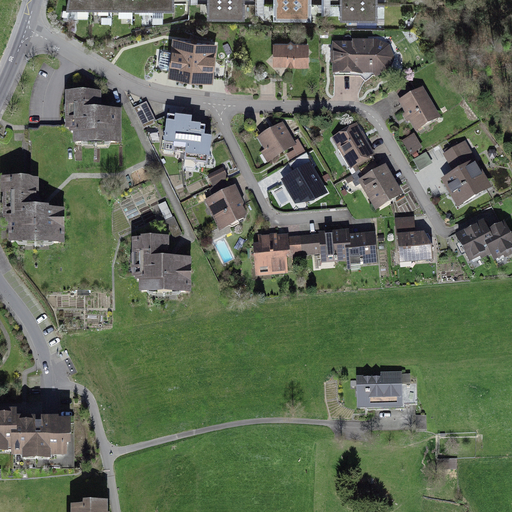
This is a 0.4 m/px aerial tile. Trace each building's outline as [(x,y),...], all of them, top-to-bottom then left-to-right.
[(69,0),(70,8),(92,8),(92,0),(69,0)] [(111,8),(111,0),(92,0),(92,8),(105,8),(111,8)] [(248,21),(248,3),(213,3),(213,21),(248,21)] [(314,21),(314,3),(279,3),(279,21),(314,21)] [(378,22),(379,4),(344,3),(344,21),(378,22)] [(182,40),(178,74),(222,79),(226,45),(182,40)] [(392,45),(341,45),(341,75),(391,75),(392,45)] [(316,46),(280,46),(280,66),(316,66),(316,46)] [(169,62),(170,48),(161,47),(160,62),(169,62)] [(404,106),(420,134),(442,121),(427,93),(404,106)] [(97,101),(70,102),(70,144),(124,144),(123,115),(98,115),(97,101)] [(134,105),(143,126),(155,121),(147,101),(134,105)] [(169,115),(164,152),(173,153),(174,144),(187,146),(190,122),(190,117),(169,115)] [(190,122),(187,146),(184,165),(194,166),(195,160),(207,162),(211,136),(204,135),(205,124),(190,122)] [(287,125),(263,141),(276,162),(301,147),(287,125)] [(413,131),(403,137),(411,150),(421,144),(413,131)] [(361,132),(339,144),(359,177),(381,165),(361,132)] [(480,163),(447,180),(463,211),(495,194),(480,163)] [(400,198),(381,165),(359,178),(379,211),(400,198)] [(213,185),(227,178),(222,167),(208,173),(213,185)] [(313,168),(289,185),(303,206),(328,189),(313,168)] [(40,177),(3,178),(4,220),(10,220),(11,244),(65,244),(65,206),(41,206),(40,177)] [(280,205),(291,199),(282,185),(272,191),(280,205)] [(240,190),(212,199),(222,232),(251,222),(240,190)] [(459,236),(475,264),(494,253),(499,262),(511,254),(511,234),(507,226),(493,234),(486,221),(459,236)] [(359,234),(359,265),(385,265),(384,233),(359,234)] [(434,233),(403,234),(404,268),(435,267),(434,233)] [(359,234),(320,234),(320,266),(359,265),(359,234)] [(257,241),(257,276),(304,275),(304,241),(257,241)] [(173,248),(145,248),(146,295),(200,294),(199,265),(173,264),(173,248)] [(406,375),(367,376),(368,407),(407,405),(406,375)] [(0,445),(3,446),(5,448),(13,448),(14,422),(14,415),(0,414),(0,445)] [(25,422),(14,422),(13,448),(13,455),(25,455),(28,453),(45,453),(48,455),(64,455),(64,444),(68,444),(68,424),(56,424),(56,422),(44,422),(44,417),(33,417),(33,422),(30,422),(28,419),(25,422)]
